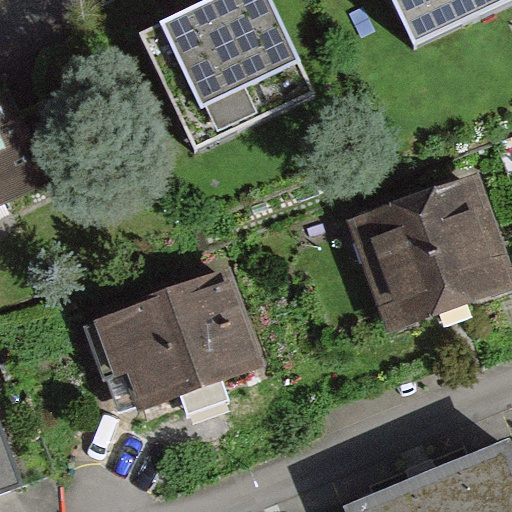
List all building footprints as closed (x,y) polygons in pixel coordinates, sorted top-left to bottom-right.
[(317,99),(270,0),(218,0),(139,37),(195,156),(317,99)] [(511,0),(390,0),(416,53),(511,6),(511,0)] [(0,209),(61,184),(25,100),(0,111),(0,209)] [(511,290),(511,265),(481,184),(370,226),(409,329),(511,290)] [(242,278),(111,325),(144,419),(275,372),(242,278)] [(0,404),(0,496),(29,487),(0,404)] [(511,511),(511,452),(367,511),(511,511)]
